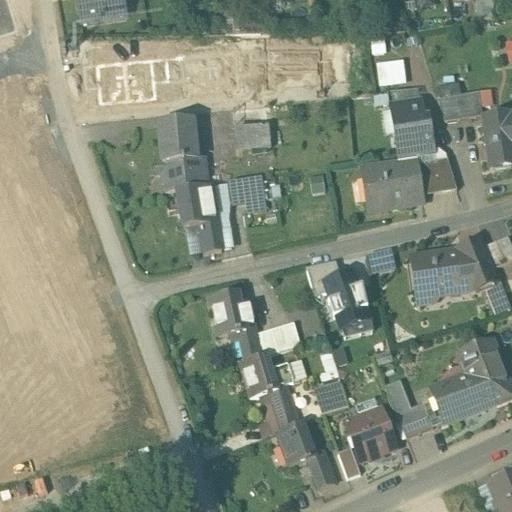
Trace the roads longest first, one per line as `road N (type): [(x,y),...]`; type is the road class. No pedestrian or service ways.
road 1 (residential): [(127,300),(511,207)]
road 2 (residential): [(48,51),(127,300)]
road 3 (residential): [(127,300),(211,511)]
road 4 (residential): [(350,511),(511,439)]
